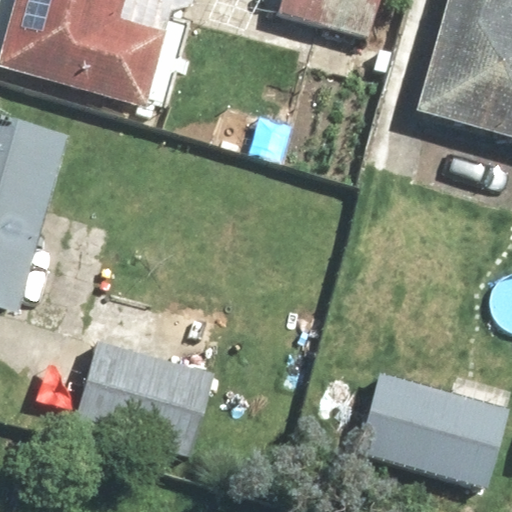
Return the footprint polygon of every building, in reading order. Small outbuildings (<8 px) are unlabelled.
[(110,0),(0,0),(0,74),(133,111),(154,38),(104,24),(110,0)] [(371,0),(270,0),(264,19),(356,48),(371,0)] [(435,0),(402,115),(511,146),(511,6),(504,5),(505,0),(435,0)] [(59,139),(0,122),(0,312),(10,315),(59,139)] [(207,383),(87,351),(64,435),(184,467),(207,383)] [(502,417),(361,380),(341,459),(482,496),(502,417)] [(511,436),(503,469),(511,471),(511,436)]
